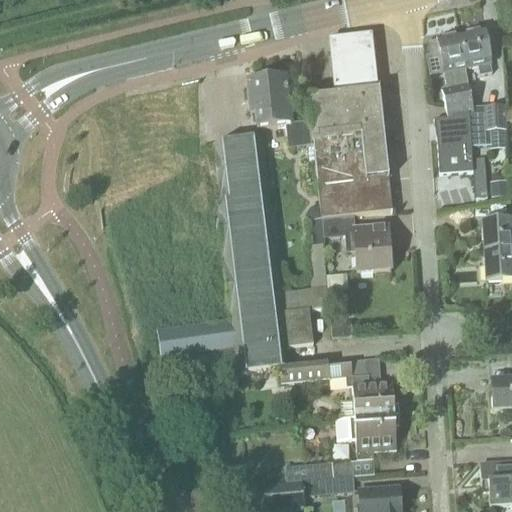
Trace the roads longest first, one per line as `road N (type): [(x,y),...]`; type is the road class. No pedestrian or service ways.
road 1 (tertiary): [(0,127),(56,86),(103,68),(386,0)]
road 2 (residential): [(431,333),(411,36),(396,0)]
road 3 (secondary): [(159,511),(82,344),(0,222)]
